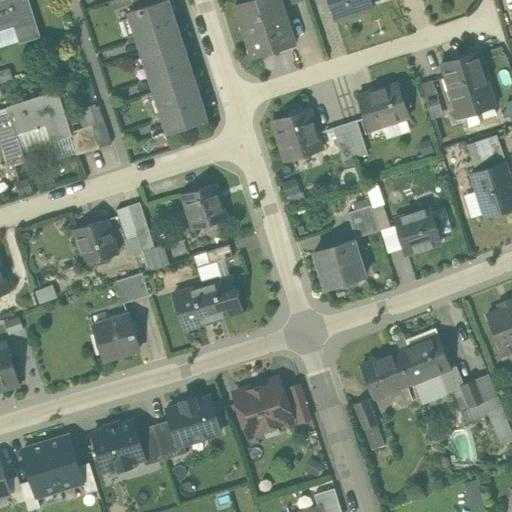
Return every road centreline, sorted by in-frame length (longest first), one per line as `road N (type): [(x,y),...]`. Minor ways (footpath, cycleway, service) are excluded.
road 1 (residential): [(0,424),(308,332)]
road 2 (residential): [(0,216),(246,135)]
road 3 (residential): [(308,332),(511,261)]
road 4 (residential): [(246,135),(308,332)]
road 5 (residential): [(308,332),(369,511)]
road 6 (residential): [(202,0),(246,135)]
